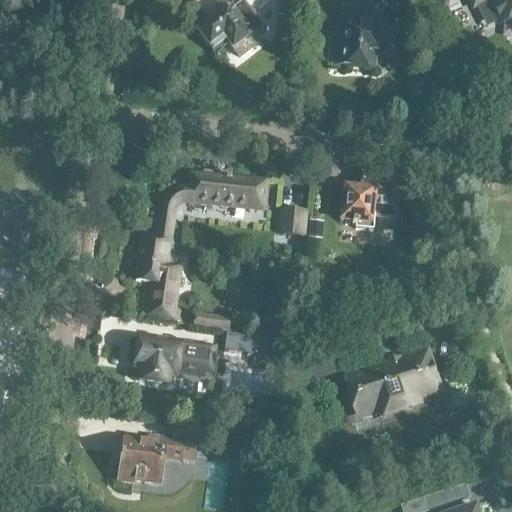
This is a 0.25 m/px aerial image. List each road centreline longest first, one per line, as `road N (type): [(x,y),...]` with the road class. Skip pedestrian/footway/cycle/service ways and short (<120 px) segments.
road 1 (residential): [(93,116),(430,152),(511,121)]
road 2 (residential): [(36,511),(93,116)]
road 3 (track): [(430,152),(511,402)]
